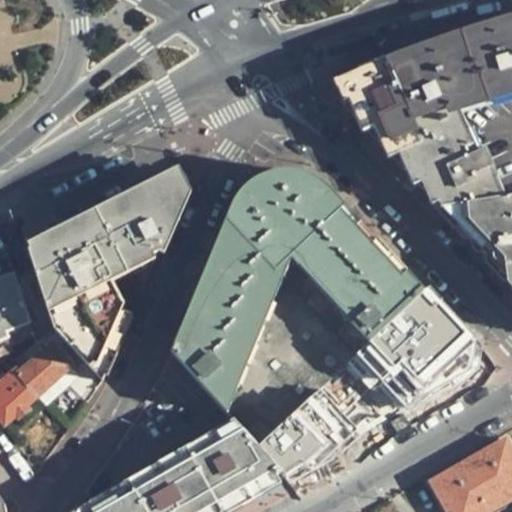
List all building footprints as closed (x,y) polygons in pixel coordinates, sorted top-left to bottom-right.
[(511,92),(511,23),(465,37),(385,66),(340,86),(338,96),(442,209),(462,206),(504,199),(506,198),(484,152),(473,157),(452,110),(511,92)] [(171,352),(239,427),(258,448),(290,419),(390,324),(424,292),(397,263),(329,189),(314,178),(301,173),(295,172),(283,172),(275,172),(265,175),(253,181),(249,184),(242,191),(236,198),(232,204),(171,352)] [(174,178),(28,251),(43,296),(54,328),(68,344),(102,381),(144,285),(136,289),(130,276),(153,264),(183,195),(174,178)] [(511,197),(506,198),(504,199),(462,206),(442,209),(444,211),(511,284),(511,197)] [(7,332),(30,323),(14,274),(0,279),(0,340),(8,338),(7,332)] [(388,387),(407,419),(413,415),(486,374),(488,372),(489,367),(489,364),(488,361),(424,292),(390,324),(439,376),(423,385),(417,375),(408,381),(405,377),(388,387)] [(35,337),(30,323),(7,332),(8,338),(0,340),(0,357),(15,352),(13,346),(35,337)] [(54,328),(37,342),(45,352),(21,372),(18,368),(14,371),(38,396),(71,366),(59,352),(68,344),(54,328)] [(80,376),(71,366),(38,396),(47,405),(80,376)] [(18,420),(31,410),(27,405),(38,396),(14,371),(0,383),(0,418),(5,425),(15,416),(18,420)] [(35,414),(31,410),(18,420),(23,425),(35,414)] [(258,448),(279,471),(314,451),(290,419),(258,448)] [(89,511),(221,511),(247,497),(284,476),(279,471),(258,448),(239,427),(89,511)] [(488,511),(511,498),(511,450),(505,439),(431,482),(448,511),(488,511)]
